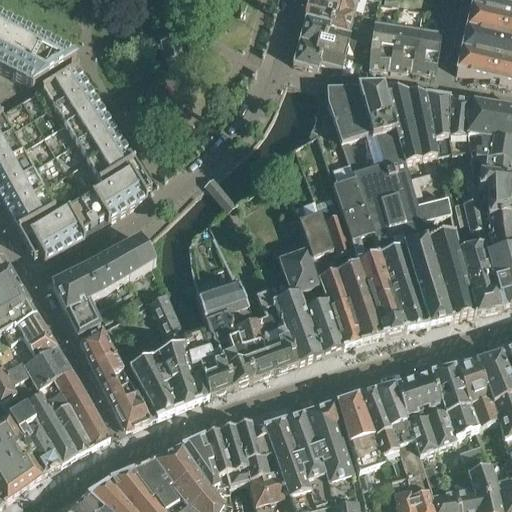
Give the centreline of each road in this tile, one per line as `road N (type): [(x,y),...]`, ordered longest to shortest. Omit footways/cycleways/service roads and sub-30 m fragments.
road 1 (residential): [(126,459),(325,383),(511,333)]
road 2 (residential): [(31,286),(174,198),(246,122),(274,72)]
road 3 (residential): [(511,106),(382,84),(325,87),(274,72)]
road 4 (residential): [(126,459),(31,286)]
